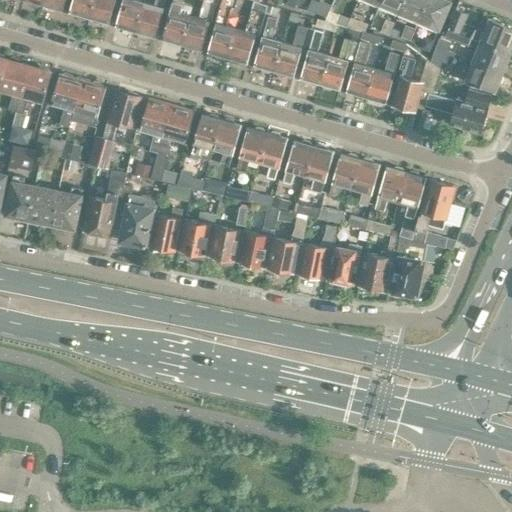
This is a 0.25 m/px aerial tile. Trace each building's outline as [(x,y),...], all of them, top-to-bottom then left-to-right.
[(64,0),(43,0),(42,4),(45,5),(46,8),(52,9),(56,8),(62,9),(64,0)] [(86,16),(89,17),(93,0),(72,0),(69,11),(76,13),(77,17),(83,18),(86,16)] [(114,0),(93,0),(89,17),(91,18),(92,21),(98,23),(102,21),(108,23),(114,0)] [(133,30),(135,30),(143,2),(137,0),(122,0),(116,25),(122,27),(124,30),(129,31),(133,30)] [(164,0),(155,0),(154,5),(143,2),(135,30),(137,31),(139,34),(145,36),(148,34),(154,36),(164,0)] [(179,43),(181,44),(189,15),(178,12),(181,0),(172,0),(162,38),(168,40),(170,43),(175,45),(179,43)] [(189,15),(181,44),(183,44),(185,47),(191,49),(194,47),(200,49),(214,0),(204,0),(200,18),(189,15)] [(225,56),(227,57),(236,28),(224,24),(231,0),(222,0),(208,51),(214,53),(216,56),(222,58),(225,56)] [(310,0),(306,8),(314,12),(319,1),(316,0),(310,0)] [(397,14),(400,7),(402,0),(383,0),(391,3),(388,11),(397,14)] [(417,23),(420,15),(426,0),(402,0),(400,7),(411,12),(408,19),(417,23)] [(426,0),(420,15),(430,20),(427,27),(437,31),(450,1),(446,0),(426,0)] [(236,28),(227,57),(229,57),(231,60),(237,62),(240,60),(246,62),(254,34),(258,35),(267,5),(254,1),(245,30),(236,28)] [(447,28),(459,33),(481,42),(481,41),(509,52),(511,44),(511,26),(499,22),(498,19),(493,17),(490,18),(485,16),(480,28),(474,26),(473,30),(462,25),(467,13),(455,9),(447,28)] [(325,20),(325,21),(337,24),(346,27),(349,18),(328,10),(325,20)] [(291,12),(289,19),(297,21),(298,14),(291,12)] [(271,69),(274,70),(282,41),(271,37),(276,18),(268,16),(254,64),(260,66),(262,69),(268,71),(271,69)] [(335,31),(337,24),(325,21),(325,20),(317,18),(315,25),(335,31)] [(367,25),(349,18),(346,27),(352,28),(360,31),(365,32),(367,25)] [(381,32),(389,35),(394,23),(386,20),(381,32)] [(282,41),(274,70),(275,70),(277,74),(283,75),(286,74),(293,75),(306,27),(298,24),(292,44),(282,41)] [(402,37),(412,40),(416,28),(406,25),(402,37)] [(352,28),(349,39),(353,40),(357,41),(360,31),(352,28)] [(459,33),(447,28),(444,37),(468,46),(471,38),(459,33)] [(317,82),(320,83),(328,54),(317,50),(322,31),(314,29),(300,77),(306,79),(308,82),(314,84),(317,82)] [(365,32),(360,31),(357,41),(360,42),(361,41),(362,38),(382,44),(383,37),(365,32)] [(339,88),(353,40),(349,39),(344,37),(338,57),(328,54),(320,83),(322,84),(324,87),(329,88),(333,87),(339,88)] [(420,48),(428,51),(433,40),(425,37),(420,48)] [(436,46),(445,50),(447,50),(451,43),(439,38),(436,46)] [(390,48),(403,51),(405,42),(392,39),(390,48)] [(363,95),(366,96),(374,66),(364,63),(369,44),(361,41),(360,42),(346,91),(353,92),(354,96),(360,97),(363,95)] [(464,58),(473,61),(473,60),(501,71),(504,64),(507,63),(509,57),(508,54),(509,52),(481,41),(481,42),(477,52),(474,51),(468,49),(464,58)] [(430,61),(439,67),(445,50),(436,46),(430,61)] [(374,66),(366,96),(368,97),(370,100),(376,102),(379,100),(385,102),(399,53),(390,51),(385,69),(374,66)] [(403,68),(393,104),(399,106),(401,109),(407,111),(410,109),(414,110),(415,106),(423,109),(425,102),(428,92),(432,93),(441,68),(439,67),(430,61),(426,58),(420,80),(410,77),(415,59),(403,55),(399,67),(403,68)] [(8,107),(15,110),(29,64),(19,62),(18,59),(11,57),(9,59),(6,58),(0,78),(0,88),(12,92),(8,107)] [(473,60),(473,61),(469,72),(466,71),(463,79),(494,91),(496,84),(499,83),(502,76),(500,74),(501,71),(473,60)] [(29,64),(15,110),(22,112),(27,96),(43,101),(51,71),(48,70),(47,68),(40,66),(38,67),(29,64)] [(61,124),(68,126),(82,80),(72,77),(71,75),(64,72),(62,74),(59,73),(50,103),(66,107),(61,124)] [(82,80),(68,126),(76,129),(78,121),(94,126),(105,86),(103,85),(101,83),(94,81),(92,82),(82,80)] [(428,92),(425,102),(453,110),(449,123),(480,132),(487,109),(486,109),(490,94),(468,88),(464,102),(432,93),(428,92)] [(105,134),(112,136),(117,122),(131,127),(140,96),(137,95),(136,93),(129,91),(127,92),(117,89),(105,134)] [(149,149),(157,151),(171,104),(148,98),(139,128),(154,133),(149,149)] [(157,151),(166,154),(171,137),(185,142),(194,111),(171,104),(157,151)] [(201,145),(212,148),(220,118),(218,118),(217,115),(211,113),(207,115),(201,113),(190,154),(198,157),(201,145)] [(220,118),(212,148),(224,151),(220,163),(228,165),(240,124),(234,122),(232,119),(226,117),(223,119),(220,118)] [(247,158),(258,161),(267,132),(265,131),(263,128),(257,126),(254,128),(247,126),(236,167),(244,170),(247,158)] [(267,132),(258,161),(270,164),(266,176),(275,179),(286,137),(280,135),(278,132),(272,131),(269,132),(267,132)] [(87,163),(108,169),(117,139),(95,133),(87,163)] [(60,156),(64,140),(47,136),(38,134),(34,149),(60,156)] [(294,171),(305,174),(313,145),(311,144),(309,141),(304,139),(300,141),(294,139),(282,181),(290,183),(294,171)] [(63,149),(61,157),(78,161),(82,145),(80,145),(65,141),(63,149)] [(313,145),(305,174),(316,178),(313,189),(321,192),(333,150),(326,149),(325,145),(319,144),(316,145),(313,145)] [(10,166),(29,170),(34,149),(15,145),(10,166)] [(168,154),(166,154),(157,151),(153,165),(150,177),(160,180),(168,154)] [(340,184),(351,187),(360,158),(357,157),(356,154),(350,153),(347,154),(340,152),(329,194),(337,196),(340,184)] [(360,158),(351,187),(363,191),(359,203),(367,205),(379,163),(373,162),(371,159),(365,157),(362,159),(360,158)] [(66,159),(64,168),(73,171),(75,161),(66,159)] [(134,172),(150,177),(153,165),(137,161),(134,172)] [(386,198),(397,201),(406,171),(404,171),(402,167),(396,166),(393,167),(387,166),(375,207),(383,209),(386,198)] [(406,171),(397,201),(409,204),(400,235),(408,238),(425,177),(419,175),(417,172),(411,170),(408,172),(406,171)] [(14,218),(28,221),(35,185),(23,182),(24,176),(14,174),(6,213),(15,215),(14,218)] [(110,175),(106,191),(105,199),(89,196),(83,229),(86,230),(88,233),(94,234),(97,232),(109,234),(117,193),(122,194),(125,178),(110,175)] [(177,184),(201,190),(204,180),(180,175),(177,184)] [(223,194),(225,195),(227,186),(227,182),(205,177),(204,180),(201,190),(204,190),(220,194),(223,194)] [(411,239),(423,242),(427,230),(426,230),(428,223),(442,227),(444,218),(445,218),(450,196),(454,197),(457,186),(431,178),(420,214),(419,214),(411,239)] [(42,221),(51,222),(58,189),(35,185),(28,221),(42,224),(42,221)] [(58,189),(51,222),(53,223),(52,226),(64,228),(65,225),(74,227),(82,187),(72,185),(70,192),(58,189)] [(224,196),(247,201),(250,191),(227,186),(225,195),(224,196)] [(247,201),(268,206),(271,206),(274,196),(250,191),(247,201)] [(120,239),(143,243),(143,244),(145,245),(152,209),(139,206),(141,197),(129,194),(120,239)] [(276,197),(274,206),(287,209),(289,200),(276,197)] [(236,224),(244,226),(249,204),(241,202),(236,224)] [(295,212),(319,218),(321,208),(297,202),(295,212)] [(199,211),(197,220),(186,218),(180,249),(183,250),(183,253),(191,254),(192,251),(203,253),(209,222),(213,223),(216,205),(206,203),(205,212),(199,211)] [(321,208),(319,218),(341,223),(344,210),(322,205),(321,208)] [(149,245),(173,250),(182,208),(172,206),(170,215),(156,213),(149,245)] [(263,228),(273,230),(277,210),(278,208),(271,206),(268,206),(263,228)] [(277,210),(273,230),(291,234),(295,214),(277,210)] [(347,224),(365,228),(368,218),(350,213),(347,224)] [(297,217),(292,241),(274,237),(268,267),(270,267),(272,270),(279,272),(282,270),(292,272),(298,242),(302,243),(307,219),(297,217)] [(368,218),(365,228),(388,234),(390,224),(368,218)] [(209,254),(212,255),(212,257),(221,259),(222,257),(232,259),(239,228),(215,223),(209,254)] [(325,224),(321,246),(304,243),(298,272),(300,273),(302,276),(309,277),(312,275),(322,277),(328,248),(332,248),(336,226),(325,224)] [(239,261),(242,262),(242,264),(251,266),(252,264),(262,266),(268,235),(245,231),(239,261)] [(388,249),(398,251),(401,236),(391,234),(388,249)] [(401,236),(398,251),(390,290),(400,292),(403,296),(409,297),(412,295),(415,295),(419,278),(424,277),(429,273),(430,268),(428,263),(423,260),(422,259),(426,242),(401,236)] [(328,278),(352,283),(360,246),(335,241),(328,278)] [(359,284),(362,285),(361,288),(373,290),(374,287),(384,289),(392,252),(381,250),(380,255),(366,252),(359,284)]
